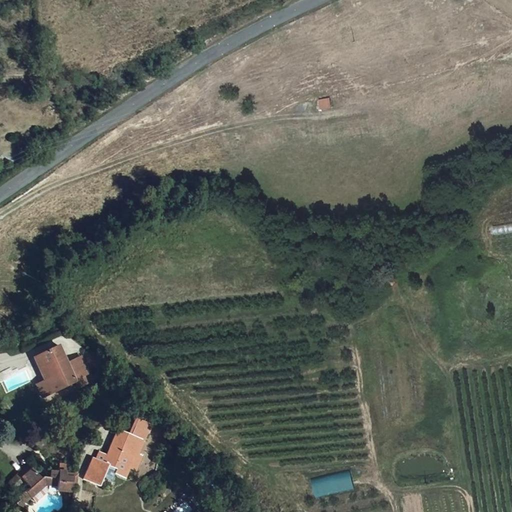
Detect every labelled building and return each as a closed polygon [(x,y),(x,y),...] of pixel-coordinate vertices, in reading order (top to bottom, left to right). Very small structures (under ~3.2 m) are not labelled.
[(57,350),(37,359),(47,382),(67,374),(64,367),(57,350)] [(37,359),(32,361),(42,385),(47,382),(37,359)] [(64,367),(67,374),(72,386),(80,383),(89,379),(80,360),(64,367)] [(67,374),(47,382),(42,385),(36,389),(42,404),(74,390),(72,386),(67,374)] [(105,492),(109,488),(117,473),(125,478),(124,481),(133,486),(139,476),(143,468),(148,472),(152,464),(146,462),(158,441),(160,442),(165,434),(161,431),(150,426),(148,425),(145,426),(141,431),(146,434),(139,444),(128,440),(114,463),(109,460),(105,468),(102,466),(92,485),(103,493),(105,492)] [(83,490),(88,483),(79,477),(82,471),(76,468),(73,473),(64,469),(62,474),(53,471),(50,456),(36,459),(40,474),(35,475),(36,482),(48,480),(58,478),(66,483),(64,487),(77,493),(79,489),(83,490)] [(33,462),(23,464),(24,472),(35,470),(33,462)] [(144,480),(148,472),(143,468),(139,476),(144,480)] [(316,499),(354,488),(348,468),(310,479),(316,499)] [(116,493),(124,481),(125,478),(117,473),(109,488),(116,493)] [(48,480),(36,482),(38,490),(49,487),(48,480)]
